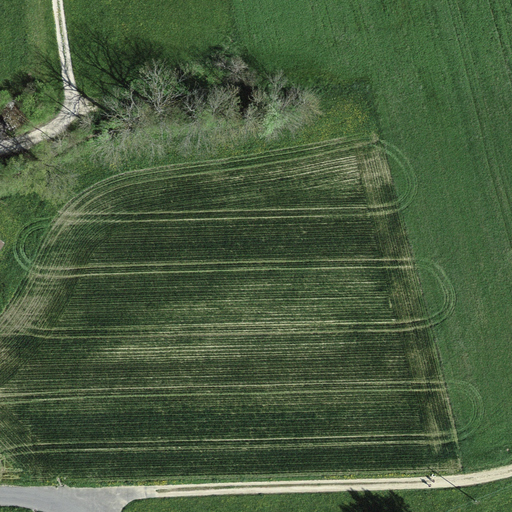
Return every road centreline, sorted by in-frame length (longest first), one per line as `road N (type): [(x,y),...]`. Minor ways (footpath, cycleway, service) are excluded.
road 1 (track): [(511,469),(422,481),(137,492),(66,509)]
road 2 (track): [(57,0),(69,114),(0,148)]
